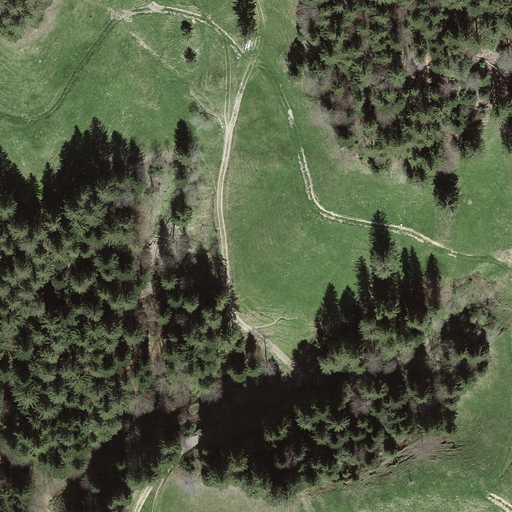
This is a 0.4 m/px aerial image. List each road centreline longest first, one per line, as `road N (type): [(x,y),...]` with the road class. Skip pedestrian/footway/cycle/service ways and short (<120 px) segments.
road 1 (track): [(0,111),(22,119),(51,110),(88,52),(127,12),(180,10),(220,30),(226,44),(220,215),(231,310),(306,379),(175,454),(136,511)]
road 2 (track): [(220,30),(272,70),(313,205),(511,270)]
road 3 (track): [(228,132),(260,45),(255,0)]
